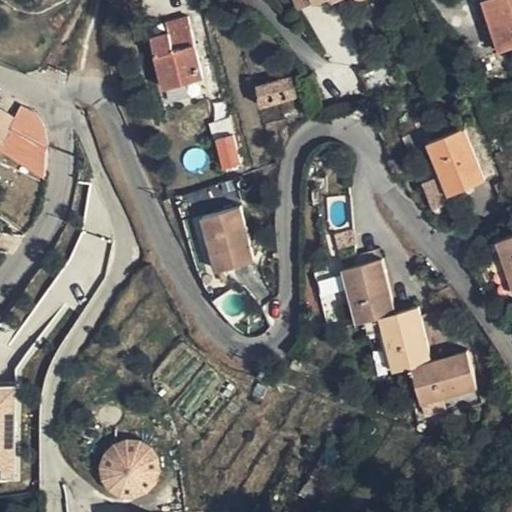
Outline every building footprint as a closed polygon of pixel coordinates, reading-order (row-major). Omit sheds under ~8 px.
[(305,0),(291,0),(295,11),(308,8),(305,0)] [(511,0),(486,0),(493,21),(502,48),(511,45),(511,0)] [(168,85),(204,75),(189,17),(169,22),(171,30),(154,35),(168,85)] [(497,51),(502,48),(493,21),(488,22),(497,51)] [(365,72),(373,92),(402,79),(394,59),(365,72)] [(294,74),(258,84),(263,106),(300,96),(294,74)] [(209,102),(214,121),(229,117),(224,98),(209,102)] [(0,144),(5,137),(16,119),(0,108),(0,144)] [(45,153),(47,154),(47,141),(46,133),(42,124),(36,116),(30,112),(22,108),(16,119),(5,137),(37,150),(45,153)] [(214,121),(218,137),(234,133),(229,117),(214,121)] [(442,172),(450,193),(487,178),(466,126),(429,140),(442,172)] [(234,133),(218,137),(226,169),(243,165),(234,133)] [(41,182),(45,153),(37,150),(33,179),(41,182)] [(453,200),(450,193),(442,172),(425,180),(436,207),(453,200)] [(43,183),(41,182),(33,179),(23,174),(20,185),(40,195),(43,183)] [(0,187),(0,204),(10,211),(23,192),(5,179),(0,187)] [(257,258),(243,204),(205,214),(219,268),(257,258)] [(511,233),(499,238),(511,276),(511,233)] [(346,266),(384,256),(382,251),(345,261),(346,266)] [(361,321),(368,318),(383,315),(398,311),(384,256),(346,266),(352,285),(361,321)] [(339,288),(352,285),(346,266),(334,269),(339,288)] [(383,315),(386,327),(397,369),(415,365),(425,402),(479,387),(468,351),(434,360),(420,305),(398,311),(383,315)] [(371,331),(386,327),(383,315),(368,318),(371,331)] [(15,389),(0,389),(0,479),(16,480),(15,389)] [(99,470),(101,483),(107,491),(113,497),(121,499),(133,500),(147,493),(157,484),(161,473),(158,459),(152,449),(140,441),(126,440),(111,446),(101,459),(99,470)]
